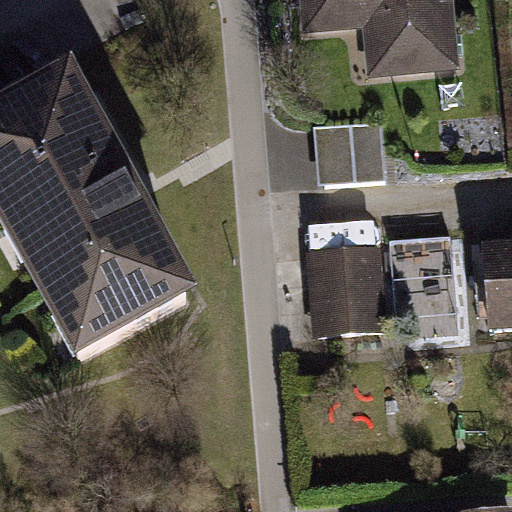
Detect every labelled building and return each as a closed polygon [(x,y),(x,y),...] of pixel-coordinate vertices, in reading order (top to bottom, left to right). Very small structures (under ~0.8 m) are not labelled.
[(372,39),(372,81),(458,81),(457,0),(308,0),(308,39),(372,39)] [(64,103),(0,140),(0,267),(77,401),(197,332),(64,103)] [(320,126),(323,193),(392,189),(389,123),(320,126)] [(490,337),(511,334),(511,235),(482,237),(490,337)] [(390,264),(315,266),(317,342),(392,340),(390,264)]
